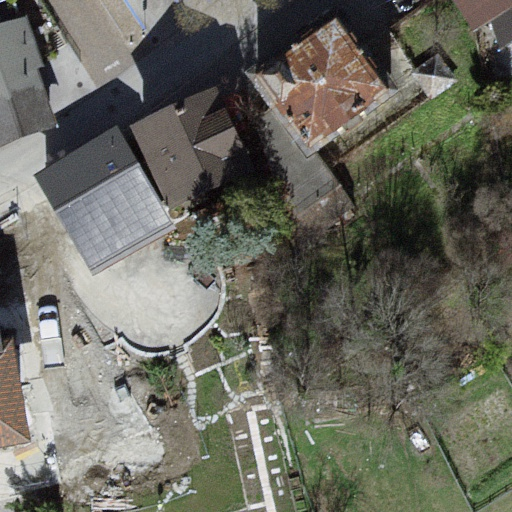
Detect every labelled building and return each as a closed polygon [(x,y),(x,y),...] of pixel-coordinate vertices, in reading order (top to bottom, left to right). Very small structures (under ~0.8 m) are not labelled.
[(464,0),(476,19),(509,0),(464,0)] [(25,24),(0,31),(0,147),(54,122),(25,24)] [(263,88),(324,158),(403,103),(346,30),(263,88)] [(42,189),(83,252),(256,179),(218,97),(42,189)] [(0,455),(46,446),(28,346),(0,350),(0,455)]
